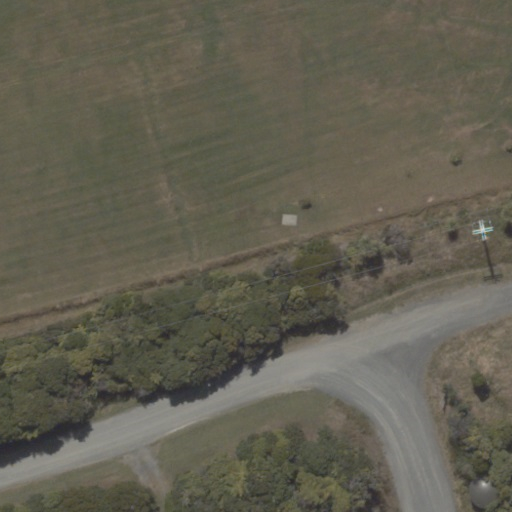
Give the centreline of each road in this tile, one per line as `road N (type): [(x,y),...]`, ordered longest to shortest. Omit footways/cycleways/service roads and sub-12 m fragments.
road 1 (residential): [(0,473),(375,339)]
road 2 (residential): [(429,511),(375,339)]
road 3 (residential): [(375,339),(511,297)]
